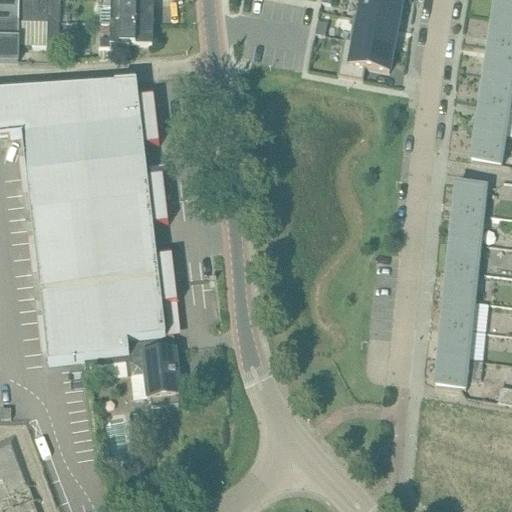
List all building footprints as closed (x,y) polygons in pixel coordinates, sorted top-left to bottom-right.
[(0,0),(0,23),(19,24),(19,1),(19,0),(0,0)] [(111,26),(153,27),(153,5),(131,5),(131,0),(113,0),(99,0),(100,1),(101,1),(101,12),(102,12),(102,11),(111,11),(111,26)] [(358,21),(358,22),(398,29),(402,7),(365,0),(361,0),(362,0),(359,18),(358,21)] [(511,0),(495,0),(492,20),(511,22),(511,0)] [(47,25),(47,1),(19,1),(19,24),(47,25)] [(59,2),(47,1),(47,25),(59,25),(59,2)] [(349,42),(349,43),(394,52),(398,29),(358,22),(358,21),(357,21),(353,20),(349,41),(349,42)] [(488,49),(511,52),(511,22),(492,20),(488,49)] [(0,23),(0,64),(18,65),(18,63),(14,63),(14,54),(19,54),(19,24),(0,23)] [(317,24),(315,37),(325,39),(327,26),(317,24)] [(153,27),(111,26),(110,41),(102,41),(102,40),(100,40),(100,51),(99,51),(99,52),(130,53),(130,48),(152,49),(153,27)] [(58,49),(57,27),(45,27),(45,51),(56,51),(56,49),(58,49)] [(341,62),(338,79),(363,83),(365,71),(389,75),(394,52),(349,43),(349,42),(348,42),(344,41),(341,62)] [(511,52),(488,49),(484,78),(511,81),(511,52)] [(511,81),(484,78),(479,106),(510,111),(511,110),(511,81)] [(81,132),(157,124),(154,100),(138,102),(137,85),(76,90),(81,132)] [(0,94),(0,141),(21,139),(81,132),(76,90),(0,94)] [(475,135),(506,140),(510,111),(479,106),(475,135)] [(159,147),(157,124),(81,132),(86,172),(146,165),(144,149),(159,147)] [(81,132),(21,139),(26,179),(86,172),(81,132)] [(502,169),(506,140),(475,135),(471,164),(502,169)] [(86,172),(91,212),(166,203),(163,179),(148,181),(147,180),(146,165),(86,172)] [(31,219),(91,212),(86,172),(26,179),(31,219)] [(456,187),(453,216),(484,219),(487,190),(456,187)] [(166,203),(91,212),(95,251),(155,245),(153,229),(169,227),(166,203)] [(95,251),(91,212),(31,219),(35,258),(95,251)] [(481,248),(484,219),(453,216),(450,245),(481,248)] [(95,251),(100,291),(175,283),(172,259),(157,261),(157,260),(155,245),(95,251)] [(447,273),(478,277),(481,248),(450,245),(447,273)] [(81,293),(100,291),(95,251),(35,258),(35,259),(40,298),(81,293)] [(444,302),(475,306),(478,277),(447,273),(444,302)] [(89,365),(128,360),(126,345),(166,340),(162,308),(178,306),(175,283),(100,291),(81,293),(85,333),(89,365)] [(45,338),(85,333),(81,293),(40,298),(45,338)] [(441,331),(472,335),(475,306),(444,302),(441,331)] [(438,360),(482,365),(469,363),(472,335),(441,331),(438,360)] [(89,365),(85,333),(45,338),(48,369),(85,365),(89,365)] [(126,345),(128,360),(129,365),(144,363),(149,401),(181,397),(176,354),(175,354),(174,339),(166,340),(126,345)] [(480,383),(482,365),(438,360),(435,389),(466,393),(467,385),(476,386),(480,383)] [(104,366),(105,379),(128,376),(127,364),(104,366)] [(511,392),(500,390),(497,406),(511,408),(511,392)] [(460,407),(459,415),(483,419),(484,411),(460,407)] [(11,411),(1,411),(1,421),(11,421),(11,411)] [(484,411),(483,419),(506,423),(508,415),(484,411)] [(447,440),(435,489),(463,496),(475,447),(447,440)] [(0,496),(6,511),(37,511),(12,446),(0,450),(0,481),(4,492),(0,493),(0,496)] [(475,447),(463,496),(492,503),(504,454),(475,447)] [(511,455),(504,454),(492,503),(511,507),(511,455)]
